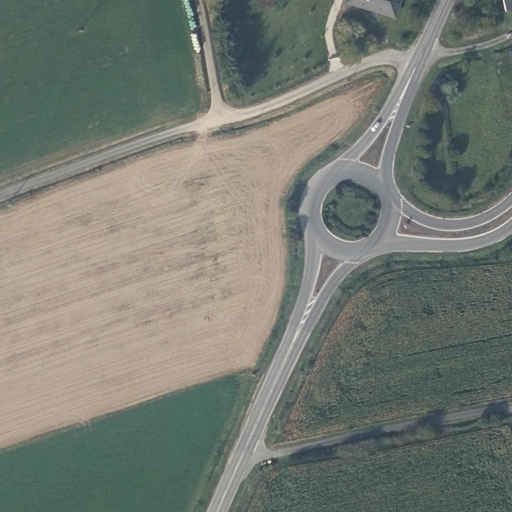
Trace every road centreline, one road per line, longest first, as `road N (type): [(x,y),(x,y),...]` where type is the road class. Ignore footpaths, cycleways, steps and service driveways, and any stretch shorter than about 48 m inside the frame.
road 1 (unclassified): [(242,456),(511,405)]
road 2 (unclassified): [(0,194),(220,119)]
road 3 (unclassified): [(220,119),(391,57),(418,61)]
road 4 (tertiary): [(376,245),(470,244),(511,225)]
road 5 (secondary): [(414,70),(333,174)]
road 6 (tertiary): [(511,198),(454,225),(391,198)]
road 7 (secondary): [(313,228),(290,349)]
road 8 (secondary): [(386,188),(414,70)]
road 9 (unclassified): [(198,0),(220,119)]
road 10 (secondary): [(290,349),(362,252)]
